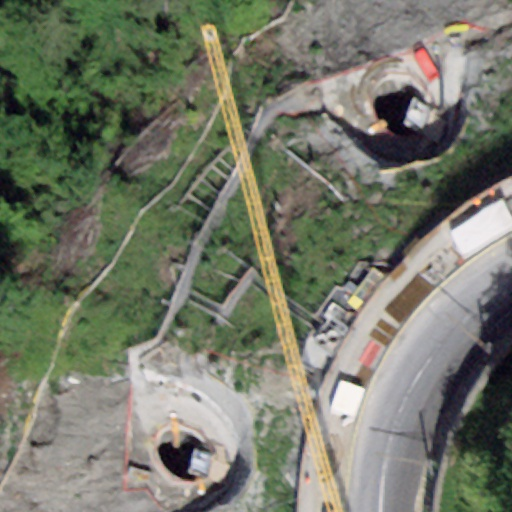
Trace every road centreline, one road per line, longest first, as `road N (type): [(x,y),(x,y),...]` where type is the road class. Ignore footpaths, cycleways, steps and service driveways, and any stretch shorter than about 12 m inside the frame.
road 1 (secondary): [(443,0),(311,277),(164,511)]
road 2 (secondary): [(511,243),(428,308),(384,368),(355,455),(349,511)]
